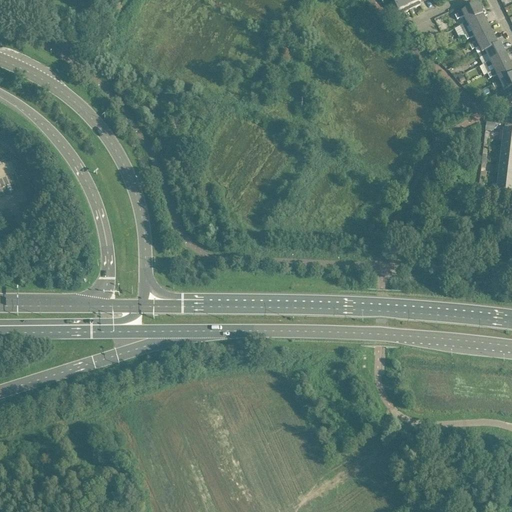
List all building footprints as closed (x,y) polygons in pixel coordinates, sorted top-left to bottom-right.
[(404,0),(391,0),(398,13),(403,11),(404,14),(411,11),(409,8),(404,0)] [(416,0),(404,0),(409,8),(413,6),(414,9),(421,6),(420,3),(419,3),(416,0)] [(464,18),(467,24),(483,16),(481,12),(484,11),(481,4),(462,13),(462,14),(455,17),(457,21),(464,18)] [(488,26),(483,16),(467,24),(460,27),(462,31),(469,28),(472,34),(488,26)] [(493,36),(488,26),(472,34),(465,37),(467,41),(474,38),(477,44),(493,36)] [(498,46),(497,46),(493,36),(477,44),(470,47),(472,51),(479,48),(482,54),(498,46)] [(490,63),(506,55),(500,44),(497,46),(498,46),(482,54),(478,56),(480,60),(487,56),(490,62),(490,63)] [(511,65),(506,55),(490,63),(490,62),(483,66),(488,76),(495,72),(495,73),(511,65)] [(511,76),(511,67),(511,65),(495,73),(495,72),(488,76),(490,80),(497,76),(500,82),(500,83),(511,76)] [(511,76),(500,83),(500,82),(493,86),(495,90),(502,86),(505,93),(511,90),(511,76)] [(511,132),(504,131),(503,142),(511,143),(511,132)] [(511,154),(511,143),(503,142),(501,153),(511,154)] [(511,165),(511,154),(501,153),(500,164),(511,165)] [(511,176),(511,165),(500,164),(499,174),(511,176)] [(511,186),(511,176),(499,174),(497,185),(511,186)] [(511,197),(511,186),(497,185),(496,196),(511,197)]
